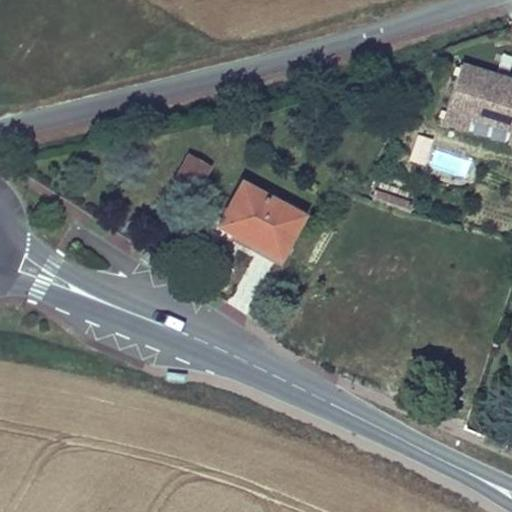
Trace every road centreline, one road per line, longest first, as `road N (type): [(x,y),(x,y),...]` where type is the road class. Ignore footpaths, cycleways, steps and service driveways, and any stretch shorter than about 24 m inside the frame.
road 1 (secondary): [(511,496),(3,254)]
road 2 (residential): [(0,125),(131,98),(488,0)]
